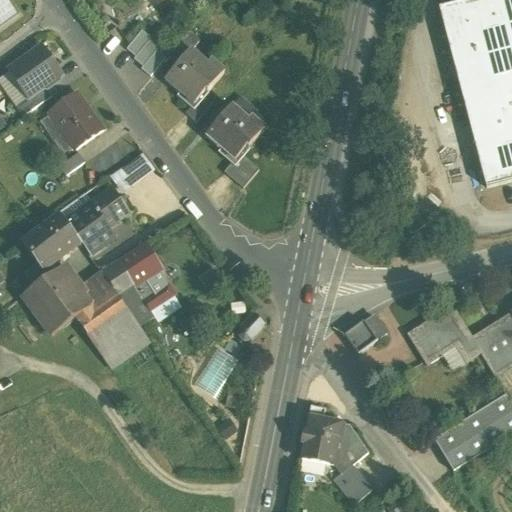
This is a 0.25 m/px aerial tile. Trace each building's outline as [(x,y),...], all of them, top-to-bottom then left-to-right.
[(0,0),(0,28),(17,16),(5,0),(0,0)] [(511,0),(471,0),(437,9),(485,189),(511,181),(511,0)] [(187,33),(172,51),(182,60),(188,53),(189,54),(199,43),(187,33)] [(128,51),(137,58),(150,41),(141,34),(128,51)] [(134,61),(144,68),(158,51),(149,43),(137,58),(134,61)] [(41,49),(9,71),(28,98),(29,99),(45,88),(61,77),(41,49)] [(142,70),(151,77),(165,60),(157,53),(144,68),(142,70)] [(189,54),(188,53),(182,60),(163,84),(192,108),(193,109),(201,100),(205,96),(206,97),(224,76),(209,63),(205,68),(189,54)] [(45,88),(29,99),(28,98),(15,107),(23,118),(52,98),(45,88)] [(77,95),(48,116),(75,152),(103,132),(77,95)] [(201,100),(193,109),(192,108),(184,117),(195,126),(210,108),(201,100)] [(247,124),(230,110),(205,140),(233,163),(234,164),(239,158),(245,150),(247,152),(264,131),(250,119),(247,124)] [(123,192),(154,169),(142,153),(111,175),(123,192)] [(77,155),(59,168),(66,178),(85,165),(77,155)] [(258,173),(239,158),(234,164),(233,163),(223,175),(243,191),(258,173)] [(113,190),(90,206),(107,230),(108,229),(129,214),(113,190)] [(90,206),(66,223),(82,245),(81,245),(90,256),(114,239),(108,229),(107,230),(90,206)] [(59,217),(21,245),(36,265),(42,274),(81,245),(59,217)] [(145,249),(120,266),(133,287),(139,283),(159,270),(145,249)] [(36,265),(23,274),(34,289),(46,280),(42,274),(36,265)] [(133,287),(120,266),(105,276),(104,275),(104,276),(103,276),(114,291),(118,297),(127,291),(133,287)] [(34,289),(21,299),(50,338),(75,320),(88,311),(88,310),(81,294),(62,268),(46,280),(34,289)] [(103,275),(94,280),(106,297),(114,291),(103,276),(104,276),(103,275)] [(146,285),(142,288),(139,283),(133,287),(139,296),(143,302),(153,296),(146,285)] [(153,296),(143,302),(150,312),(175,296),(168,286),(153,296)] [(133,287),(127,291),(133,300),(139,296),(133,287)] [(88,311),(75,320),(92,344),(131,317),(118,297),(114,291),(106,297),(88,310),(88,311)] [(437,324),(433,319),(407,335),(426,366),(455,348),(465,365),(480,356),(481,355),(471,339),(472,339),(456,313),(437,324)] [(511,313),(472,339),(471,339),(481,355),(480,356),(495,380),(511,368),(511,313)] [(264,327),(253,317),(254,316),(253,315),(252,316),(252,317),(239,330),(239,331),(239,337),(238,337),(238,338),(239,338),(243,342),(242,343),(244,343),(244,342),(250,342),(250,343),(251,342),(251,341),(264,328),(264,329),(266,327),(264,326),(264,327)] [(131,317),(92,344),(111,370),(150,343),(131,317)] [(363,323),(344,337),(359,356),(377,342),(377,341),(385,335),(372,317),(363,324),(363,323)] [(194,387),(216,397),(235,358),(213,348),(194,387)] [(511,407),(505,397),(434,441),(453,473),(511,436),(511,407)] [(324,412),(310,408),(308,419),(322,422),(324,412)] [(308,419),(307,419),(299,460),(335,467),(340,438),(343,426),(322,422),(308,419)] [(367,455),(348,428),(343,426),(340,438),(345,445),(356,464),(367,455)] [(345,445),(340,438),(335,467),(338,472),(347,464),(348,462),(343,455),(345,445)] [(352,467),(334,480),(354,505),(372,491),(352,467)]
